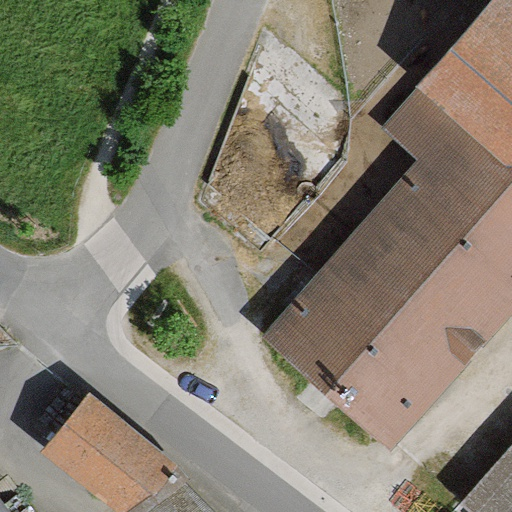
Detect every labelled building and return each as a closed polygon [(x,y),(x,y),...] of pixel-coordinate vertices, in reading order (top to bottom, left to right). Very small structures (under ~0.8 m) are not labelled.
[(511,0),(499,0),(386,130),(423,162),(267,340),(384,436),(511,293),(511,0)] [(138,511),(182,480),(174,468),(84,399),(44,448),(123,511),(122,511),(138,511)] [(511,511),(511,457),(466,507),(471,511),(511,511)] [(215,511),(182,480),(138,511),(215,511)] [(0,511),(14,511),(0,493),(0,511)]
